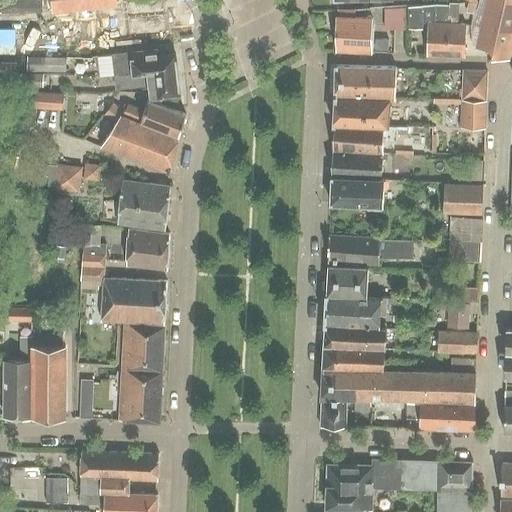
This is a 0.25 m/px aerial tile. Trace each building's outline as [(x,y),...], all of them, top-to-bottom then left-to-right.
[(116,0),(51,0),(53,13),(117,5),(116,0)] [(156,0),(117,0),(120,28),(160,24),(156,0)] [(511,0),(471,0),(478,2),(485,4),(474,48),(488,51),(486,58),(509,59),(511,45),(511,0)] [(447,5),(447,4),(435,4),(409,6),(410,28),(423,28),(423,25),(428,25),(426,55),(444,56),(445,16),(447,17),(447,5)] [(464,23),(459,23),(459,5),(447,4),(447,5),(447,17),(445,16),(444,56),(463,56),(464,23)] [(405,8),(384,9),(385,29),(405,29),(405,8)] [(373,19),(335,17),(335,51),(372,52),(373,19)] [(375,41),(375,50),(389,50),(389,41),(375,41)] [(143,52),(112,55),(113,65),(114,77),(119,76),(130,75),(146,74),(155,73),(155,77),(175,75),(177,75),(175,55),(173,55),(155,57),(154,53),(147,54),(143,52)] [(28,58),(27,71),(45,71),(46,59),(28,58)] [(66,59),(46,59),(45,71),(66,72),(66,59)] [(331,176),(329,203),(368,204),(368,210),(383,211),(384,179),(385,154),(386,142),(398,142),(398,134),(407,135),(408,127),(391,126),(392,97),(396,97),(397,68),(336,66),(335,94),(333,130),(332,151),(331,176)] [(487,71),(463,70),(462,99),(486,99),(487,71)] [(155,73),(146,74),(148,86),(149,96),(154,97),(179,95),(177,75),(175,75),(155,77),(155,73)] [(146,74),(130,75),(131,88),(148,86),(146,74)] [(47,75),(22,75),(22,86),(47,85),(47,75)] [(56,94),(38,93),(37,108),(55,108),(56,94)] [(485,129),(486,99),(462,99),(461,128),(485,129)] [(175,112),(148,101),(145,111),(127,106),(124,111),(118,119),(116,122),(116,123),(101,146),(113,150),(168,172),(177,142),(185,115),(175,112)] [(114,103),(105,114),(116,123),(116,122),(118,119),(124,111),(114,103)] [(484,160),(471,160),(471,179),(483,179),(484,160)] [(78,191),(81,166),(55,163),(52,188),(78,191)] [(100,164),(84,163),(82,179),(98,180),(100,164)] [(123,180),(118,223),(166,230),(170,186),(123,180)] [(444,183),(443,213),(481,215),(483,185),(444,183)] [(450,241),(481,242),(482,221),(451,220),(450,241)] [(131,230),(130,237),(128,265),(168,269),(169,235),(131,230)] [(412,239),(330,235),(329,261),(379,264),(379,257),(411,258),(412,239)] [(480,261),(481,242),(450,241),(450,260),(480,261)] [(82,251),(105,253),(106,244),(83,243),(82,251)] [(54,248),(52,256),(64,259),(66,251),(54,248)] [(105,266),(105,253),(82,251),(81,265),(105,266)] [(104,280),(105,266),(81,265),(81,278),(104,280)] [(326,296),(366,298),(367,268),(328,266),(326,296)] [(105,320),(165,324),(168,282),(121,278),(121,281),(107,280),(105,320)] [(457,287),(457,301),(479,302),(479,288),(457,287)] [(382,299),(366,298),(326,296),(325,325),(380,328),(380,315),(386,315),(387,303),(393,303),(393,311),(396,315),(401,315),(402,298),(394,298),(382,297),(382,299)] [(469,304),(449,303),(449,313),(455,314),(454,328),(468,328),(469,304)] [(32,310),(8,309),(8,321),(31,322),(32,310)] [(162,371),(164,326),(125,324),(122,369),(162,371)] [(324,346),(385,348),(385,328),(380,328),(325,325),(324,346)] [(477,332),(440,331),(439,350),(477,352),(477,332)] [(4,359),(3,415),(32,416),(31,360),(31,346),(31,340),(20,340),(20,359),(4,359)] [(31,360),(32,416),(65,417),(64,346),(31,346),(31,360)] [(384,367),(385,348),(324,346),(323,364),(384,367)] [(452,357),(451,372),(475,373),(476,358),(452,357)] [(422,401),(474,402),(475,373),(451,372),(338,367),(323,367),(322,397),(347,398),(357,398),(356,411),(371,411),(371,399),(373,399),(373,391),(379,391),(379,399),(422,401)] [(159,422),(162,371),(122,369),(120,420),(159,422)] [(93,419),(95,381),(81,381),(80,418),(93,419)] [(346,426),(347,398),(322,397),(321,425),(346,426)] [(474,430),(474,402),(422,401),(422,403),(409,403),(408,417),(421,418),(421,428),(474,430)] [(511,405),(504,405),(503,432),(511,432),(511,405)] [(81,497),(80,503),(89,503),(104,504),(103,511),(157,511),(158,495),(128,494),(129,479),(158,480),(159,454),(83,451),(82,477),(81,497)] [(402,478),(403,461),(373,459),(373,465),(354,465),(354,467),(329,466),(328,492),(324,497),(327,501),(327,505),(344,506),(344,508),(371,509),(372,488),(403,489),(403,478),(402,478)] [(472,511),(473,463),(403,461),(402,478),(403,478),(403,489),(439,491),(438,511),(472,511)] [(511,463),(502,463),(500,496),(511,496),(511,463)] [(47,479),(47,504),(68,504),(68,479),(47,479)] [(499,511),(511,511),(511,501),(500,501),(499,511)]
